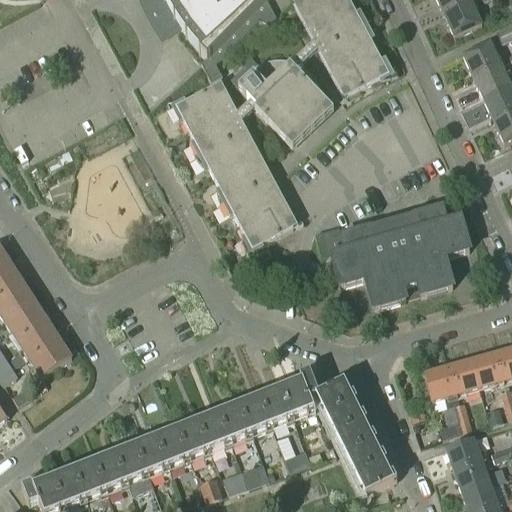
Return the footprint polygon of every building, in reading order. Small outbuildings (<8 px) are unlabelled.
[(157,0),(152,3),(155,9),(164,27),(168,33),(178,28),(185,39),(184,40),(185,41),(186,41),(193,48),(199,56),(198,57),(199,58),(200,57),(205,62),(200,67),(210,86),(222,80),(216,67),(259,24),(268,30),(276,21),(266,4),(270,0),(157,0)] [(346,0),(305,0),(297,5),(348,101),(389,79),(346,0)] [(434,0),(443,19),(471,6),(470,5),(480,1),(479,0),(434,0)] [(471,6),(443,19),(454,41),(481,29),(471,6)] [(511,29),(496,36),(502,48),(511,44),(511,29)] [(490,47),(463,60),(473,83),(501,70),(490,47)] [(253,78),(238,92),(256,111),(254,113),(292,153),(333,115),(322,103),(320,94),(319,90),(317,86),(315,82),(312,79),(306,73),(301,69),(293,66),(289,64),(285,64),(280,63),(272,64),(268,65),(260,68),(253,72),(250,75),(253,78)] [(501,70),(473,83),(482,102),(510,89),(501,70)] [(216,89),(175,111),(252,255),(293,233),(216,89)] [(511,94),(510,89),(482,102),(494,127),(511,118),(511,94)] [(511,118),(494,127),(504,149),(511,145),(511,118)] [(338,233),(314,239),(321,264),(331,261),(340,293),(365,285),(373,315),(452,292),(444,263),(469,256),(460,224),(446,228),(442,212),(341,241),(338,233)] [(0,253),(0,288),(16,278),(0,253)] [(16,278),(0,288),(0,321),(3,326),(34,307),(16,278)] [(34,307),(3,326),(22,355),(52,335),(34,307)] [(52,335),(22,355),(40,383),(71,364),(52,335)] [(511,353),(493,358),(502,388),(511,384),(511,353)] [(493,358),(470,365),(478,395),(502,388),(493,358)] [(470,365),(446,372),(465,438),(470,437),(462,408),(458,410),(455,401),(478,395),(470,365)] [(5,366),(0,368),(0,384),(4,391),(16,383),(5,366)] [(446,372),(423,378),(431,408),(444,404),(451,430),(438,433),(441,445),(465,438),(446,372)] [(32,489),(21,493),(28,511),(38,507),(40,511),(75,511),(245,445),(250,460),(257,457),(252,442),(314,417),(309,405),(315,402),(364,503),(393,489),(343,388),(318,401),(309,378),(298,382),(300,387),(34,494),(32,489)] [(24,394),(11,402),(16,411),(30,403),(24,394)] [(511,397),(511,394),(501,397),(509,425),(511,424),(511,397)] [(0,397),(0,415),(0,416),(9,409),(0,397)] [(503,427),(499,416),(488,419),(491,430),(503,427)] [(473,444),(444,454),(453,477),(481,467),(473,444)] [(511,450),(491,458),(494,467),(511,461),(511,450)] [(309,461),(296,465),(299,477),(313,472),(309,461)] [(481,467),(453,477),(461,501),(490,490),(481,467)] [(263,470),(242,477),(248,494),(268,487),(263,470)] [(230,489),(208,489),(209,509),(231,509),(230,489)] [(497,511),(490,490),(461,501),(464,511),(497,511)]
